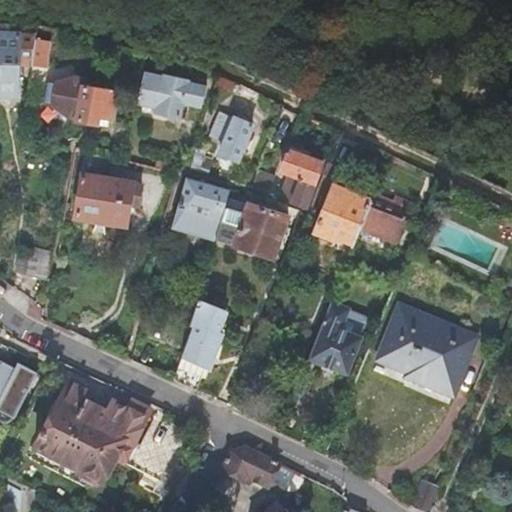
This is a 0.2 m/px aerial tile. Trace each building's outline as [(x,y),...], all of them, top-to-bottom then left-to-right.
[(0,93),(19,94),(20,64),(33,65),(33,64),(36,39),(36,34),(7,32),(7,27),(0,26),(0,93)] [(36,39),(33,64),(50,65),(52,41),(36,39)] [(201,110),(207,87),(143,71),(137,105),(156,110),(155,114),(179,119),(182,105),(201,110)] [(115,93),(84,87),(85,81),(74,79),(59,83),(59,86),(47,83),(43,103),(55,105),(55,108),(68,116),(77,118),(77,123),(99,127),(101,118),(110,120),(115,93)] [(221,111),(210,135),(222,142),(217,152),(237,161),(253,127),(221,111)] [(290,153),(282,172),(304,181),(295,205),(306,209),(323,166),(290,153)] [(345,167),(331,161),(318,193),(331,198),(315,237),(353,253),(364,225),(400,240),(415,203),(400,197),(398,202),(376,193),(374,198),(338,184),(345,167)] [(252,188),(265,190),(268,171),(255,169),(252,188)] [(84,176),(78,217),(127,223),(133,183),(84,176)] [(176,228),(217,241),(229,200),(232,193),(190,181),(176,228)] [(229,200),(217,241),(276,259),(289,219),(229,200)] [(28,277),(51,281),(55,253),(31,249),(28,277)] [(199,303),(192,327),(196,329),(177,381),(198,391),(205,373),(208,374),(222,337),(217,335),(230,300),(212,293),(207,305),(199,303)] [(349,312),(332,305),(323,326),(310,360),(348,376),(362,341),(341,333),(349,312)] [(411,374),(447,389),(461,358),(467,362),(476,341),(401,308),(380,358),(411,372),(411,374)] [(461,358),(447,389),(454,392),(467,362),(461,358)] [(0,423),(1,424),(3,425),(5,425),(7,425),(9,424),(10,423),(12,421),(12,420),(12,419),(36,374),(16,363),(9,374),(0,367),(0,423)] [(69,382),(36,449),(103,484),(116,459),(122,463),(150,410),(129,399),(124,408),(113,402),(108,412),(88,402),(92,393),(69,382)] [(233,449),(224,467),(239,475),(241,470),(259,479),(260,475),(272,481),(281,462),(249,446),(233,449)] [(431,511),(440,491),(424,484),(413,509),(417,511),(431,511)]
